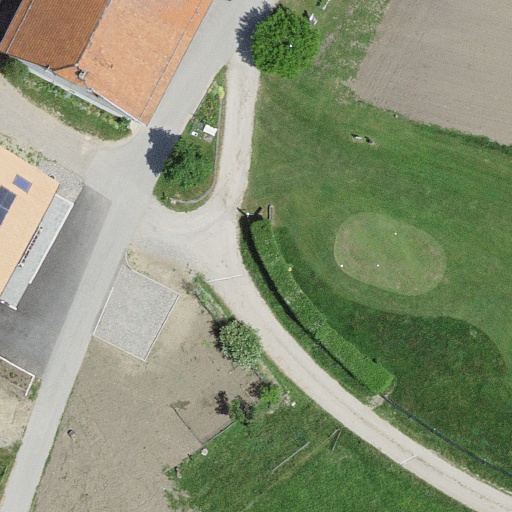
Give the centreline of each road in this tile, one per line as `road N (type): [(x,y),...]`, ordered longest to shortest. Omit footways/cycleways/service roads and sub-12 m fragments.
road 1 (track): [(249,35),(218,46),(127,197),(9,511)]
road 2 (unclassified): [(511,506),(456,482),(305,376),(248,304),(216,232)]
road 3 (track): [(0,114),(56,142),(162,225),(216,232)]
road 4 (residential): [(255,0),(234,173),(216,232)]
